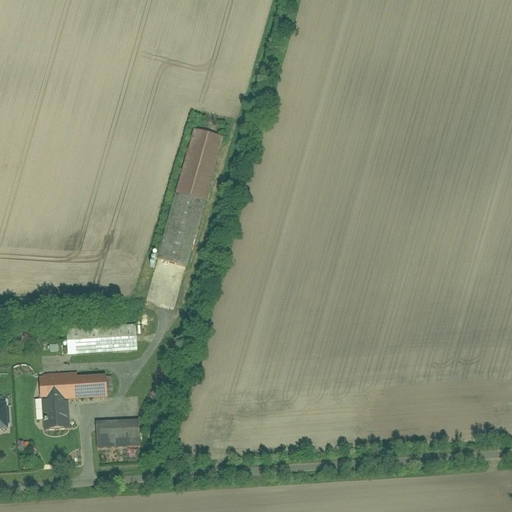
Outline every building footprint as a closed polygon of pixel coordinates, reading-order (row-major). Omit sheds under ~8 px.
[(223,139),(196,132),(178,196),(205,203),(223,139)] [(205,203),(178,196),(160,262),(187,269),(205,203)] [(136,326),(67,329),(68,357),(137,354),(136,326)] [(36,378),(37,401),(42,401),(67,399),(105,397),(104,378),(76,379),(76,375),(36,378)] [(8,397),(0,398),(0,405),(4,406),(5,424),(10,423),(8,397)] [(67,399),(42,401),(43,432),(69,431),(67,399)] [(139,422),(95,424),(96,451),(140,449),(139,422)]
